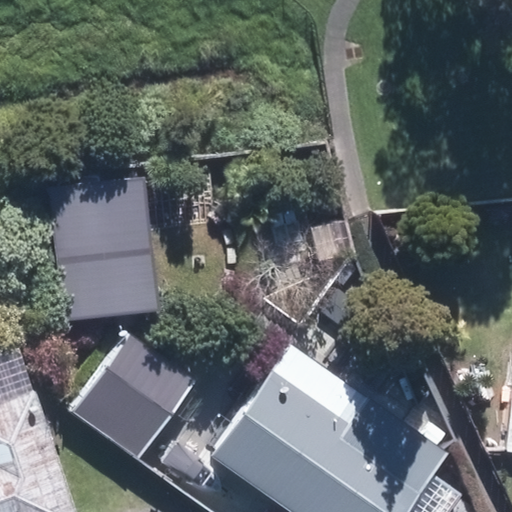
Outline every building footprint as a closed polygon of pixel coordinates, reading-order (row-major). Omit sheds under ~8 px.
[(95,320),(128,320),(129,265),(96,265),(95,320)] [(62,406),(129,456),(189,377),(122,327),(62,406)] [(0,511),(56,511),(0,350),(0,511)] [(202,438),(193,450),(285,511),(375,511),(422,444),(341,387),(322,414),(246,362),(222,397),(193,378),(168,414),(202,438)] [(511,365),(503,449),(511,449),(511,365)]
